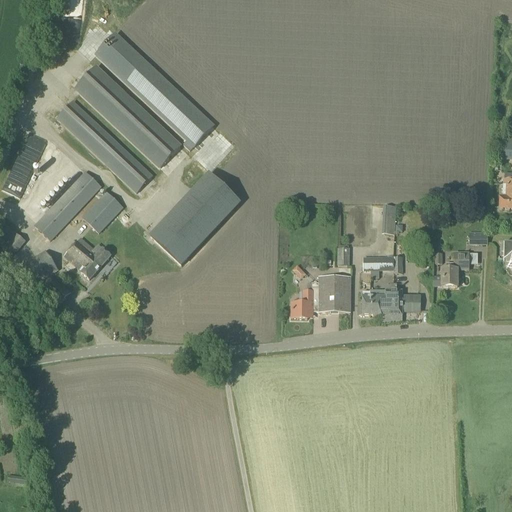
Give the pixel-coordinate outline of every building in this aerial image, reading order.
[(212,129),(114,37),(96,57),(187,142),(182,147),(190,153),(212,129)] [(95,70),(76,91),(160,169),(179,148),(95,70)] [(135,195),(151,178),(73,104),(56,122),(135,195)] [(49,143),(31,135),(5,193),(24,201),(49,143)] [(511,162),(511,141),(500,141),(499,162),(511,162)] [(53,174),(68,156),(54,144),(38,161),(53,174)] [(50,244),(100,190),(84,174),(34,229),(50,244)] [(239,205),(209,176),(208,177),(150,239),(181,268),(239,205)] [(511,211),(511,181),(502,181),(501,198),(499,198),(498,211),(511,211)] [(98,236),(123,210),(106,194),(81,220),(98,236)] [(394,238),(395,209),(383,208),(381,237),(394,238)] [(477,248),(478,235),(469,234),(468,247),(477,248)] [(93,252),(80,241),(63,259),(80,274),(79,276),(88,283),(110,259),(97,247),(93,252)] [(511,243),(503,243),(501,274),(511,274),(511,243)] [(348,268),(349,251),(337,251),(337,268),(348,268)] [(36,286),(58,273),(45,252),(23,266),(36,286)] [(477,267),(477,256),(469,256),(454,256),(454,266),(446,266),(446,271),(441,271),(441,279),(432,279),(432,290),(457,290),(457,272),(469,272),(469,267),(477,267)] [(401,260),(362,260),(362,261),(363,274),(370,274),(370,281),(379,281),(379,274),(393,274),(393,276),(402,276),(401,260)] [(295,271),(302,279),(307,275),(300,266),(295,271)] [(60,306),(70,295),(51,279),(42,289),(60,306)] [(291,321),(306,321),(306,315),(349,315),(349,279),(317,279),(317,286),(307,286),(307,294),(302,294),(302,305),(290,305),(291,321)] [(374,305),(374,318),(401,319),(401,315),(419,315),(419,299),(401,298),(402,293),(396,293),(396,287),(389,287),(389,293),(369,293),(368,294),(369,294),(369,305),(374,305)] [(369,294),(368,294),(361,294),(361,308),(356,308),(356,318),(374,318),(374,305),(369,305),(369,294)]
